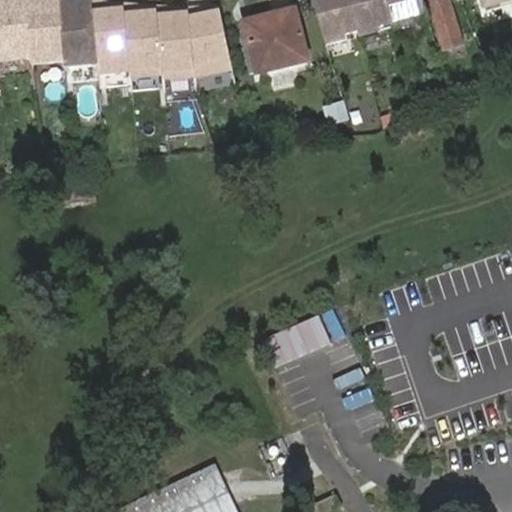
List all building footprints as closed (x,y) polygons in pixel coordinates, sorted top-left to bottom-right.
[(7,0),(0,0),(0,63),(32,60),(27,6),(9,8),(7,0)] [(42,10),(41,0),(27,0),(26,0),(27,6),(32,60),(33,65),(65,63),(60,8),(42,10)] [(313,0),(328,48),(347,41),(345,36),(359,32),(350,0),(313,0)] [(350,0),(359,32),(361,38),(380,32),(379,27),(392,23),(386,0),(350,0)] [(386,0),(392,23),(394,29),(414,23),(412,18),(427,14),(422,0),(386,0)] [(428,0),(452,66),(453,66),(467,61),(448,6),(446,0),(428,0)] [(94,11),(75,13),(74,1),(59,3),(66,68),(99,65),(94,11)] [(125,5),(93,2),(99,65),(100,74),(131,71),(125,5)] [(144,7),(125,5),(131,71),(132,78),(163,75),(157,12),(144,13),(144,7)] [(219,8),(188,10),(195,71),(195,72),(232,64),(219,8)] [(195,71),(188,10),(167,9),(167,13),(157,12),(163,75),(195,71)] [(244,25),(256,75),(309,62),(296,12),(244,25)] [(505,52),(486,58),(492,77),(511,71),(505,52)] [(467,61),(453,66),(456,76),(471,72),(467,61)] [(59,189),(61,210),(98,204),(95,184),(59,189)] [(236,511),(215,465),(114,511),(236,511)] [(318,511),(329,511),(340,508),(334,497),(316,506),(318,511)]
